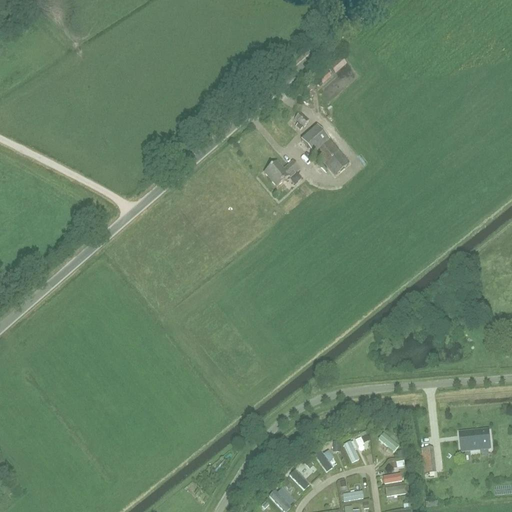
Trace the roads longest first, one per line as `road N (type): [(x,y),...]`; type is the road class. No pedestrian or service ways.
road 1 (unclassified): [(0,326),(379,0)]
road 2 (unclassified): [(216,511),(274,426),(317,399),(511,378)]
road 3 (track): [(133,215),(116,197),(0,138)]
